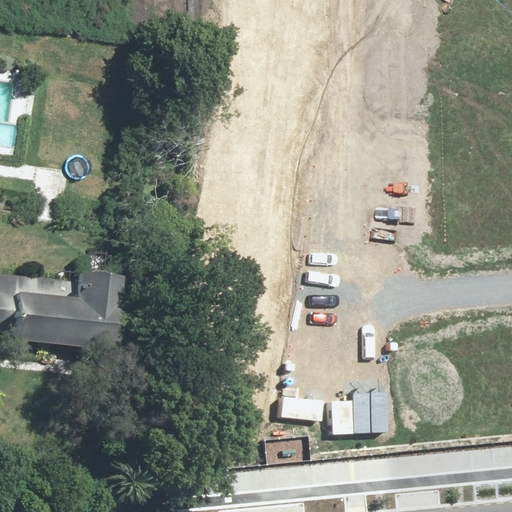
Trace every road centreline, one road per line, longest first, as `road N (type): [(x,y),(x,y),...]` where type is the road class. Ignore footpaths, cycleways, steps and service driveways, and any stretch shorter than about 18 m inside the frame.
road 1 (residential): [(511,100),(236,140)]
road 2 (residential): [(511,285),(283,302)]
